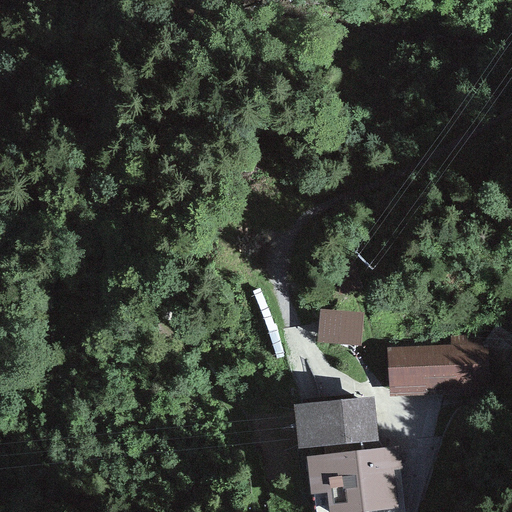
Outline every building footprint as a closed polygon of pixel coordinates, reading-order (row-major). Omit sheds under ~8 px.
[(356,262),(335,267),(340,292),(362,288),(356,262)] [(364,312),(320,310),(318,341),(349,343),(362,344),(364,312)] [(511,352),(511,333),(498,323),(482,344),(489,344),(489,348),(506,360),(511,352)] [(482,344),(388,347),(390,393),(490,390),(489,348),(489,344),(482,344)] [(356,396),(296,401),(300,442),(306,442),(306,451),(310,490),(327,488),(329,511),(339,511),(396,507),(393,476),(393,466),(403,465),(401,444),(376,446),(372,395),(356,396)]
